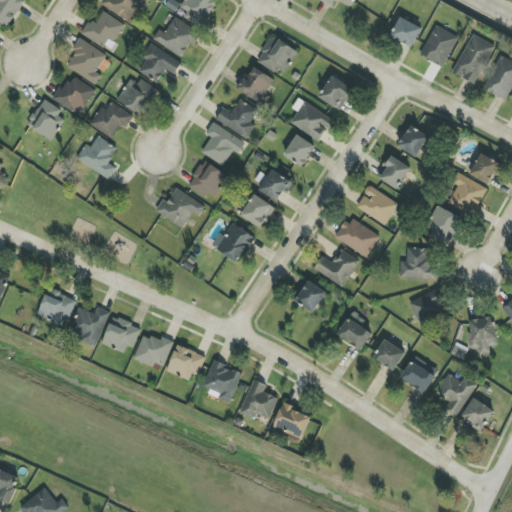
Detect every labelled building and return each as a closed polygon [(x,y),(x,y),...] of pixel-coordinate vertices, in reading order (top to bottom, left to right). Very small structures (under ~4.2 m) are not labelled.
[(0,0),(0,22),(10,28),(24,0),(0,0)] [(134,26),(149,0),(103,0),(100,6),(134,26)] [(184,18),(203,28),(217,0),(216,0),(185,0),(181,9),(187,12),(184,18)] [(336,0),(352,8),(355,0),(322,0),(322,1),(333,6),(336,0)] [(109,40),(115,43),(125,23),(102,13),(96,25),(88,21),(81,36),(106,47),(109,40)] [(182,57),(190,44),(194,46),(202,33),(175,18),(166,34),(159,30),(153,41),(182,57)] [(422,29),(400,18),(390,37),(412,49),(422,29)] [(459,38),(437,26),(420,56),(442,68),(459,38)] [(453,73),(475,84),(495,47),(473,35),(453,73)] [(271,38),(258,62),(285,76),(298,51),(271,38)] [(65,66),(96,86),(103,75),(97,71),(107,56),(82,40),(65,66)] [(182,63),(151,44),(142,59),(145,61),(139,72),(157,83),(166,70),(175,75),(182,63)] [(511,89),(511,61),(500,56),(484,90),(507,101),(511,89)] [(269,97),(265,95),(274,80),(254,68),(249,76),(246,74),(237,90),(264,106),(269,97)] [(140,116),(158,90),(137,76),(120,102),(140,116)] [(319,98),(340,111),(353,89),(332,76),(319,98)] [(94,89),(73,77),(65,91),(59,88),(52,101),(80,115),(94,89)] [(134,117),(109,100),(91,126),(110,139),(120,125),(125,129),(134,117)] [(216,121),(247,139),(255,126),(251,123),(258,111),(240,100),(232,113),(224,108),(216,121)] [(333,121),(303,101),(289,123),(320,142),(333,121)] [(53,141),(67,116),(42,102),(28,127),(53,141)] [(233,152),(238,155),(246,143),(213,124),(206,135),(212,138),(202,154),(224,167),(233,152)] [(399,149),(418,158),(428,136),(409,126),(399,149)] [(315,146),(296,135),(285,157),(304,167),(315,146)] [(91,148),(86,145),(77,160),(109,179),(116,168),(109,164),(118,149),(98,137),(91,148)] [(491,184),(499,162),(479,155),(471,177),(491,184)] [(378,177),(398,190),(411,169),(391,156),(378,177)] [(216,198),(228,178),(203,162),(188,187),(205,198),(208,193),(216,198)] [(279,203),(292,183),(273,170),(259,190),(279,203)] [(488,190),(457,172),(451,183),(458,187),(449,203),(477,218),(483,208),(479,206),(488,190)] [(399,205),(370,187),(356,208),(386,226),(399,205)] [(193,212),(200,215),(206,206),(177,190),(169,203),(163,200),(156,213),(184,229),(193,212)] [(242,218),(263,229),(274,206),(253,196),(242,218)] [(448,245),(462,219),(438,206),(424,232),(448,245)] [(381,237),(350,217),(337,239),(367,258),(381,237)] [(255,236),(231,224),(217,252),(240,264),(255,236)] [(401,279),(436,280),(436,266),(429,266),(430,249),(408,249),(407,262),(401,262),(401,279)] [(322,257),(314,271),(344,288),(359,261),(341,250),(333,263),(322,257)] [(0,299),(1,300),(10,277),(0,272),(0,299)] [(327,293),(309,281),(296,301),(313,313),(327,293)] [(61,325),(64,318),(69,320),(77,301),(49,289),(38,315),(61,325)] [(450,312),(439,289),(410,303),(420,326),(450,312)] [(96,348),(110,313),(98,308),(95,315),(79,308),(70,330),(83,336),(80,341),(96,348)] [(363,328),(366,322),(352,313),(338,336),(362,351),(373,334),(363,328)] [(127,346),(134,349),(142,329),(113,317),(102,344),(125,353),(127,346)] [(498,346),(493,317),(468,321),(472,349),(479,349),(480,355),(491,354),(490,347),(498,346)] [(134,359),(153,368),(155,363),(163,367),(174,342),(163,337),(161,342),(145,335),(134,359)] [(374,358),(394,371),(406,354),(386,340),(374,358)] [(206,357),(177,346),(167,372),(190,381),(193,373),(199,376),(206,357)] [(439,372),(416,356),(401,378),(424,394),(439,372)] [(232,401),(243,373),(213,362),(203,390),(232,401)] [(462,383),(449,374),(437,393),(451,402),(446,409),(456,416),(477,385),(466,377),(462,383)] [(279,399),(264,392),(267,386),(254,380),(240,414),(254,420),(256,414),(270,420),(279,399)] [(482,431),(495,412),(474,399),(462,418),(482,431)] [(273,427),(290,435),(288,440),(299,445),(312,417),(284,404),(273,427)] [(0,500),(10,505),(20,478),(0,470),(0,500)] [(63,499),(58,503),(45,488),(20,508),(23,511),(64,511),(70,508),(63,499)]
